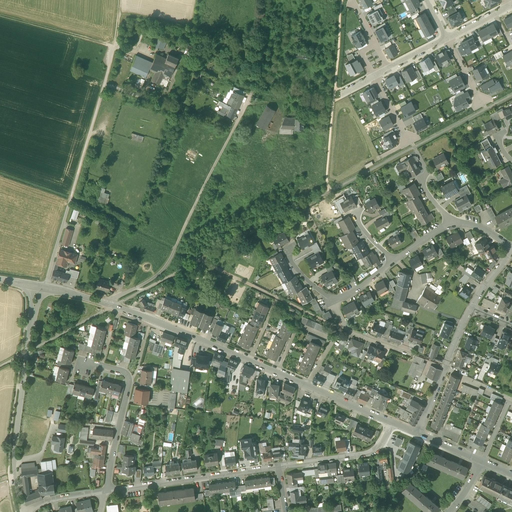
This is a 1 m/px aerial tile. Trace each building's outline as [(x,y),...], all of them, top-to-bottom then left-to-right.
[(358,0),(363,9),(372,4),(369,0),(358,0)] [(410,9),(416,6),(420,3),(417,0),(408,0),(405,2),(410,9)] [(408,10),(411,16),(418,13),(419,12),(416,6),(410,9),(408,10)] [(447,11),(449,16),(457,12),(455,7),(447,11)] [(375,10),(367,15),(372,26),(385,19),(379,8),(375,10)] [(415,18),(420,28),(431,23),(425,12),(419,16),(415,18)] [(453,25),(463,20),(458,12),(457,12),(449,16),(448,17),(450,22),(452,22),(453,25)] [(435,31),(431,23),(420,28),(421,29),(424,36),(425,37),(426,36),(432,33),(435,31)] [(493,24),(486,28),(490,37),(498,33),(495,28),(493,24)] [(378,29),(375,31),(381,42),(389,38),(383,27),(378,29)] [(486,28),(478,32),(480,35),(483,41),(490,37),(486,28)] [(355,43),(357,47),(366,43),(364,39),(364,38),(363,35),(362,35),(360,31),(356,33),(351,36),(353,40),(352,41),(353,42),(354,43),(355,43)] [(161,39),(158,48),(163,50),(168,38),(163,36),(161,39)] [(473,37),(466,40),(471,50),(477,47),(478,46),(475,42),(473,37)] [(153,47),(158,49),(158,48),(161,39),(157,38),(153,47)] [(471,50),(466,40),(460,44),(461,46),(464,51),(465,53),(471,50)] [(186,50),(192,53),(194,48),(188,45),(186,50)] [(386,48),(385,49),(389,58),(397,54),(392,45),(386,48)] [(496,60),(503,56),(504,56),(501,50),(493,55),(496,60)] [(439,55),(435,56),(440,65),(450,60),(449,58),(446,51),(442,53),(442,52),(438,54),(439,55)] [(511,51),(504,56),(503,56),(507,66),(511,63),(511,51)] [(150,69),(156,71),(160,73),(166,58),(156,54),(153,63),(150,68),(150,69)] [(164,75),(170,78),(170,77),(178,58),(168,54),(166,58),(160,73),(164,75)] [(150,68),(153,63),(136,55),(130,71),(146,78),(150,68)] [(429,57),(420,62),(424,71),(433,66),(432,63),(429,57)] [(345,65),(348,69),(348,68),(351,74),(358,70),(358,71),(363,69),(360,64),(359,65),(358,63),(356,60),(350,64),(349,63),(345,65)] [(475,76),(477,80),(481,77),(486,75),(483,69),(484,69),(482,65),(473,70),(475,76)] [(435,70),(433,66),(424,71),(427,75),(435,70)] [(411,67),(401,72),(406,82),(416,77),(413,72),(411,67)] [(193,88),(201,92),(203,87),(198,84),(202,72),(198,70),(193,88)] [(418,70),(413,72),(416,77),(418,80),(422,78),(418,70)] [(164,75),(160,73),(156,71),(152,81),(160,84),(164,75)] [(447,82),(449,81),(457,77),(456,74),(446,79),(447,82)] [(160,84),(166,87),(170,78),(164,75),(160,84)] [(394,75),(384,80),(389,89),(398,84),(395,78),(394,75)] [(400,76),(395,78),(398,84),(400,87),(404,84),(400,76)] [(462,79),(461,80),(460,80),(459,76),(457,77),(449,81),(455,91),(465,86),(463,82),(462,79)] [(145,80),(141,79),(141,80),(137,88),(137,89),(140,90),(145,80)] [(492,79),(480,86),(482,90),(491,93),(495,91),(502,87),(499,81),(492,79)] [(373,87),(363,93),(367,101),(375,96),(377,95),(373,87)] [(234,91),(232,94),(231,96),(240,100),(243,95),(234,91)] [(456,98),(454,105),(457,111),(469,105),(466,100),(470,98),(467,92),(464,94),(456,98)] [(241,101),(240,100),(231,96),(232,94),(231,94),(229,99),(228,99),(226,104),(237,110),(241,101)] [(233,118),(237,110),(226,104),(222,102),(219,101),(218,104),(222,107),(220,111),(220,112),(224,114),(226,111),(229,112),(227,115),(233,118)] [(379,102),(371,106),(376,116),(378,114),(384,112),(386,111),(384,107),(383,108),(380,102),(381,102),(381,101),(379,102)] [(401,107),(400,108),(405,117),(416,111),(411,102),(407,104),(401,107)] [(256,125),(265,129),(275,111),(267,106),(256,125)] [(506,117),(508,119),(511,117),(511,106),(504,111),(503,111),(506,117)] [(502,109),(497,111),(501,119),(506,117),(503,111),(504,111),(502,109)] [(501,120),(501,119),(497,111),(490,115),(493,120),(494,120),(495,123),(501,120)] [(412,117),(415,123),(423,118),(420,113),(412,117)] [(393,125),(389,117),(386,119),(385,118),(379,121),(384,130),(393,125)] [(279,134),(291,134),(291,131),(295,131),(295,129),(295,118),(284,118),(279,130),(279,134)] [(295,129),(303,129),(304,118),(295,118),(295,129)] [(415,123),(413,124),(417,131),(427,126),(423,118),(415,123)] [(485,124),(490,134),(499,129),(497,126),(496,126),(496,124),(495,123),(494,120),(493,120),(485,124)] [(383,138),(385,141),(386,144),(388,147),(396,143),(394,140),(393,137),(396,136),(394,132),(386,137),(383,138)] [(490,168),(491,169),(498,165),(501,163),(498,157),(497,156),(496,153),(497,152),(495,148),(495,147),(493,148),(492,146),(491,146),(489,143),(483,146),(485,150),(483,151),(481,152),(485,159),(488,164),(490,168)] [(433,159),(438,168),(443,165),(448,163),(443,154),(433,159)] [(408,169),(411,176),(420,171),(415,163),(412,157),(397,166),(401,173),(408,169)] [(500,170),(505,179),(500,182),(503,187),(511,182),(511,174),(508,166),(500,170)] [(435,176),(438,181),(444,178),(441,172),(435,176)] [(442,188),(447,197),(457,192),(456,190),(452,182),(442,188)] [(404,192),(409,200),(417,196),(420,194),(414,183),(409,185),(410,186),(407,187),(406,186),(405,187),(402,188),(404,192)] [(457,192),(459,194),(468,189),(466,185),(456,190),(457,192)] [(471,193),(468,189),(459,194),(460,198),(466,194),(467,196),(471,193)] [(96,202),(103,205),(105,198),(102,197),(103,193),(99,192),(96,202)] [(454,201),(459,210),(462,208),(463,209),(472,205),(467,196),(466,194),(460,198),(454,201)] [(413,214),(415,213),(424,208),(417,196),(409,200),(408,200),(411,206),(409,206),(413,214)] [(341,202),(346,211),(356,205),(353,200),(351,197),(341,202)] [(365,204),(370,212),(379,207),(375,199),(371,201),(369,199),(365,201),(365,202),(366,204),(365,204)] [(81,207),(75,205),(70,217),(76,219),(81,207)] [(474,207),(477,213),(482,210),(479,205),(474,207)] [(486,210),(494,225),(499,223),(496,217),(495,216),(496,216),(491,207),(486,210)] [(427,215),(424,208),(415,213),(417,218),(419,217),(423,224),(434,218),(431,213),(427,215)] [(511,208),(509,211),(508,210),(505,211),(506,212),(496,217),(499,223),(502,228),(511,222),(511,208)] [(102,219),(97,216),(94,223),(100,225),(102,219)] [(375,222),(379,229),(384,227),(390,224),(386,216),(383,218),(380,220),(379,220),(375,222)] [(339,222),(345,234),(352,230),(354,229),(348,217),(343,219),(339,222)] [(61,244),(68,246),(73,231),(66,228),(61,244)] [(285,235),(288,240),(293,237),(289,229),(285,232),(286,234),(285,235)] [(349,248),(352,246),(359,243),(357,240),(352,230),(345,234),(342,236),(349,248)] [(415,230),(412,231),(410,233),(413,239),(415,237),(418,236),(418,235),(415,230)] [(275,243),(278,247),(289,241),(288,240),(285,235),(284,232),(273,238),(275,243)] [(446,239),(451,248),(451,247),(456,244),(457,245),(463,242),(462,241),(458,233),(446,239)] [(298,240),(303,249),(306,247),(310,245),(313,244),(311,240),(312,239),(309,234),(306,236),(305,236),(298,240)] [(388,240),(392,248),(401,243),(397,235),(394,237),(388,240)] [(469,242),(468,240),(467,238),(462,241),(463,242),(465,246),(470,244),(469,242)] [(479,253),(484,251),(490,247),(486,239),(475,245),(479,253)] [(354,250),(355,252),(365,247),(362,241),(359,243),(352,246),(354,250)] [(310,245),(313,251),(319,248),(316,242),(313,244),(310,245)] [(422,250),(427,260),(428,260),(427,259),(433,256),(434,257),(438,255),(436,251),(433,245),(432,245),(422,250)] [(493,246),(490,247),(484,251),(488,259),(492,257),(492,258),(493,258),(495,259),(499,254),(496,252),(493,246)] [(369,253),(365,247),(355,252),(357,255),(356,255),(358,259),(361,257),(362,257),(369,253)] [(58,264),(66,267),(66,266),(67,266),(69,262),(75,263),(77,255),(60,249),(55,264),(58,264)] [(364,263),(366,267),(373,263),(378,260),(376,257),(375,257),(372,251),(369,253),(362,257),(365,262),(364,263)] [(307,258),(313,268),(324,262),(318,253),(318,252),(315,254),(307,258)] [(273,262),(274,264),(284,259),(280,253),(278,254),(273,257),(270,258),(272,262),(273,262)] [(409,261),(413,269),(422,264),(418,257),(418,256),(409,261)] [(275,267),(277,270),(285,266),(287,265),(284,259),(274,264),(275,267)] [(488,267),(491,269),(496,262),(494,260),(488,267)] [(283,283),(286,282),(292,278),(285,266),(277,270),(279,274),(280,274),(282,278),(281,278),(283,283)] [(476,278),(479,280),(484,272),(476,267),(471,274),(476,278)] [(66,270),(65,273),(66,274),(69,274),(69,276),(77,278),(79,272),(69,269),(69,271),(66,270)] [(65,273),(56,271),(53,270),(51,278),(64,282),(66,274),(65,273)] [(328,273),(321,277),(326,287),(337,281),(332,271),(328,273)] [(400,272),(397,284),(408,288),(411,275),(400,272)] [(352,275),(350,276),(347,278),(350,283),(353,282),(355,280),(352,275)] [(288,285),(289,288),(299,282),(296,276),(292,278),(286,282),(288,285)] [(95,288),(107,292),(110,282),(98,278),(95,288)] [(375,286),(379,294),(388,289),(385,285),(384,283),(383,281),(375,286)] [(292,294),(296,292),(302,289),(299,282),(289,288),(291,290),(290,290),(292,294)] [(388,289),(389,291),(394,289),(393,287),(390,282),(389,283),(385,285),(388,289)] [(404,300),(408,288),(397,284),(393,297),(404,300)] [(432,289),(426,285),(416,302),(424,307),(426,304),(430,306),(430,307),(434,309),(441,297),(431,291),(432,289)] [(459,293),(467,298),(471,291),(463,286),(459,293)] [(306,287),(302,289),(296,292),(299,297),(300,296),(304,303),(302,304),(313,299),(306,287)] [(511,292),(505,289),(501,297),(510,301),(511,296),(511,292)] [(359,297),(364,305),(370,301),(370,302),(374,300),(370,293),(369,291),(359,297)] [(391,307),(414,313),(416,305),(404,302),(404,300),(393,297),(391,307)] [(509,304),(510,301),(501,297),(497,308),(498,308),(497,309),(501,311),(501,310),(506,311),(507,309),(508,309),(510,304),(509,304)] [(161,308),(167,310),(171,300),(165,298),(164,301),(163,303),(161,308)] [(167,310),(172,312),(176,302),(171,300),(167,310)] [(176,308),(179,310),(181,306),(181,304),(182,302),(177,300),(176,302),(172,312),(175,313),(176,308)] [(347,316),(348,318),(352,316),(351,315),(355,313),(355,314),(359,312),(357,309),(354,303),(354,302),(343,308),(345,312),(347,316)] [(259,303),(256,310),(265,314),(268,307),(259,303)] [(186,308),(181,306),(179,310),(177,316),(182,318),(184,313),(186,308)] [(190,322),(199,325),(204,312),(196,309),(193,315),(190,322)] [(262,321),(265,314),(256,310),(253,317),(262,321)] [(212,315),(204,312),(199,325),(207,328),(210,322),(212,315)] [(259,328),(262,321),(253,317),(250,323),(257,327),(259,328)] [(277,327),(281,329),(290,333),(293,325),(280,320),(277,327)] [(125,335),(130,336),(134,337),(137,326),(127,323),(124,334),(124,335),(125,335)] [(212,333),(219,336),(220,332),(222,328),(223,325),(216,323),(214,328),(212,333)] [(254,334),(257,327),(250,323),(248,323),(245,330),(254,334)] [(439,334),(440,334),(447,337),(452,326),(451,326),(444,323),(439,334)] [(370,333),(381,337),(382,335),(384,328),(383,327),(373,324),(372,327),(371,327),(371,329),(370,333)] [(486,337),(490,339),(490,337),(491,337),(494,328),(490,327),(491,326),(488,325),(488,326),(484,324),(480,333),(486,336),(486,337)] [(106,330),(96,327),(95,334),(104,336),(106,330)] [(281,329),(278,336),(285,339),(287,340),(290,333),(281,329)] [(419,344),(420,344),(423,333),(423,334),(416,332),(417,331),(412,329),(411,334),(408,340),(409,340),(419,344)] [(251,341),(254,334),(245,330),(242,337),(251,341)] [(387,339),(394,341),(397,332),(390,330),(388,335),(387,339)] [(502,330),(499,339),(496,345),(498,345),(500,346),(502,347),(503,346),(505,347),(507,343),(510,335),(506,333),(506,332),(502,330)] [(161,340),(171,344),(174,336),(163,332),(161,340)] [(228,335),(225,333),(220,332),(219,336),(217,339),(225,343),(225,342),(228,335)] [(403,335),(397,332),(394,341),(400,343),(401,339),(403,335)] [(104,336),(95,334),(93,340),(102,342),(104,336)] [(276,335),(273,342),(282,346),(285,339),(278,336),(276,335)] [(130,336),(128,342),(138,345),(140,339),(137,338),(134,337),(130,336)] [(174,355),(178,356),(179,350),(184,352),(188,341),(176,337),(174,355)] [(248,348),(251,341),(242,337),(239,344),(244,346),(248,348)] [(465,346),(472,349),(474,344),(476,345),(478,340),(475,339),(474,339),(468,337),(468,339),(465,346)] [(491,347),(496,350),(497,347),(498,345),(496,345),(499,339),(495,338),(493,343),(491,347)] [(352,354),(358,356),(359,352),(363,343),(351,339),(350,343),(348,347),(354,349),(352,354)] [(102,342),(93,340),(91,346),(94,347),(97,348),(101,349),(102,342)] [(128,342),(127,349),(136,351),(138,345),(128,342)] [(266,347),(270,349),(279,353),(282,346),(273,342),(272,344),(269,342),(266,347)] [(310,342),(307,349),(316,353),(319,347),(319,346),(317,345),(315,343),(312,342),(310,342)] [(153,351),(162,354),(164,346),(155,343),(153,351)] [(429,358),(441,362),(443,359),(435,356),(439,346),(433,344),(429,358)] [(367,358),(372,360),(373,359),(377,348),(373,347),(369,345),(367,351),(365,356),(367,357),(367,358)] [(64,348),(63,354),(72,357),(74,351),(64,348)] [(379,362),(381,357),(384,352),(380,350),(377,348),(373,359),(379,362)] [(135,358),(136,351),(127,349),(125,355),(128,356),(131,357),(135,358)] [(276,360),(279,353),(270,349),(267,356),(276,360)] [(313,360),(316,353),(307,349),(304,356),(313,360)] [(460,351),(457,359),(464,362),(466,357),(471,359),(473,356),(467,354),(460,351)] [(225,370),(226,367),(226,366),(221,364),(224,356),(215,353),(212,361),(210,371),(217,371),(216,375),(224,379),(225,373),(225,370)] [(70,364),(72,357),(63,354),(61,361),(64,362),(70,364)] [(131,357),(128,356),(125,355),(122,355),(120,354),(119,354),(118,359),(121,360),(124,361),(126,362),(129,362),(131,357)] [(195,367),(207,369),(209,356),(197,354),(196,358),(195,367)] [(174,355),(170,389),(176,390),(187,392),(190,372),(178,370),(179,366),(177,366),(178,356),(174,355)] [(416,355),(413,362),(420,365),(421,362),(422,362),(423,358),(416,355)] [(484,363),(490,365),(491,363),(492,363),(494,358),(487,355),(484,363)] [(310,366),(313,360),(304,356),(301,362),(310,366)] [(229,359),(226,367),(230,369),(234,371),(238,362),(229,359)] [(462,366),(464,362),(457,359),(454,367),(461,370),(466,372),(468,368),(462,366)] [(307,373),(310,366),(301,362),(298,369),(307,373)] [(423,362),(422,362),(421,362),(420,365),(413,362),(408,374),(415,377),(419,368),(423,370),(426,364),(423,362)] [(500,367),(492,363),(491,363),(490,365),(487,371),(491,373),(492,373),(496,375),(500,367)] [(244,365),(240,375),(244,377),(249,379),(254,369),(244,365)] [(483,365),(477,380),(480,382),(487,366),(483,365)] [(433,380),(437,382),(441,371),(430,366),(426,377),(428,378),(433,380)] [(59,367),(59,368),(58,373),(67,376),(69,369),(65,368),(59,367)] [(141,374),(141,376),(151,377),(152,370),(150,370),(144,369),(142,369),(141,374)] [(65,382),(67,376),(58,373),(56,380),(65,382)] [(312,381),(322,385),(325,380),(326,378),(325,377),(320,375),(317,373),(312,381)] [(326,378),(325,380),(332,383),(335,376),(329,373),(328,374),(326,378)] [(244,382),(244,377),(240,375),(239,384),(245,387),(246,385),(247,385),(248,384),(244,382)] [(460,378),(451,375),(430,426),(439,429),(460,378)] [(150,383),(151,377),(141,376),(140,383),(146,384),(150,384),(150,383)] [(347,387),(349,384),(344,383),(346,380),(340,377),(338,381),(340,381),(338,386),(337,388),(345,392),(347,387)] [(265,380),(257,379),(255,392),(259,392),(258,396),(263,396),(264,393),(264,389),(265,382),(265,380)] [(100,390),(106,392),(108,382),(102,380),(102,381),(100,387),(99,390),(100,390)] [(106,392),(112,393),(115,384),(108,382),(106,392)] [(72,392),(78,394),(81,384),(74,383),(74,385),(72,392)] [(289,395),(291,396),(295,388),(285,383),(282,392),(286,393),(289,395)] [(78,394),(85,396),(87,386),(85,385),(81,384),(78,394)] [(121,385),(115,384),(112,393),(119,395),(120,392),(121,386),(121,385)] [(276,397),(277,397),(277,392),(278,385),(270,384),(270,387),(269,396),(276,397)] [(476,397),(477,393),(478,391),(462,385),(460,391),(475,397),(476,397)] [(93,388),(87,386),(85,396),(91,398),(93,391),(94,388),(93,388)] [(344,395),(352,399),(352,398),(354,393),(355,391),(347,387),(345,392),(344,395)] [(134,401),(148,403),(149,390),(135,388),(134,401)] [(369,396),(374,399),(377,392),(378,392),(378,391),(372,388),(369,396)] [(403,391),(401,396),(408,400),(409,399),(412,395),(403,391)] [(357,401),(365,405),(369,396),(370,393),(367,392),(365,392),(364,394),(361,393),(359,396),(357,400),(357,401)] [(372,404),(382,409),(384,404),(388,397),(378,392),(377,392),(374,399),(372,404)] [(279,399),(289,403),(291,400),(287,398),(289,395),(286,393),(284,396),(280,394),(279,399)] [(297,409),(306,413),(306,412),(308,407),(310,402),(302,398),(297,409)] [(407,407),(414,411),(415,409),(422,413),(425,407),(411,399),(407,407)] [(491,407),(492,407),(499,410),(502,404),(500,403),(495,401),(493,405),(492,404),(491,407)] [(321,415),(325,417),(328,410),(327,409),(328,409),(325,408),(320,406),(316,413),(317,413),(318,414),(318,413),(321,414),(321,415)] [(497,416),(499,410),(492,407),(491,410),(489,410),(488,412),(489,413),(497,416)] [(414,411),(412,414),(413,415),(419,418),(422,413),(415,409),(414,411)] [(409,415),(412,417),(413,415),(412,414),(406,411),(403,416),(402,418),(406,420),(409,415)] [(334,421),(341,424),(344,417),(337,413),(334,421)] [(494,422),(497,416),(489,413),(488,416),(487,416),(486,418),(487,419),(494,422)] [(419,418),(413,415),(412,417),(411,418),(410,418),(409,419),(410,420),(408,423),(415,426),(419,418)] [(492,428),(494,422),(487,419),(485,422),(484,422),(483,424),(490,427),(492,428)] [(121,433),(130,436),(130,434),(132,434),(132,432),(134,428),(132,427),(133,424),(125,421),(121,433)] [(352,433),(369,441),(373,431),(356,424),(353,432),(352,433)] [(443,429),(458,435),(460,431),(445,424),(443,429)] [(487,433),(490,427),(483,424),(482,424),(481,427),(480,427),(478,429),(480,430),(487,433)] [(93,438),(112,440),(113,431),(94,428),(93,438)] [(484,439),(487,433),(480,430),(478,433),(477,433),(476,435),(477,436),(484,439)] [(136,434),(132,432),(132,434),(130,434),(130,436),(131,437),(130,441),(140,444),(142,440),(139,439),(140,435),(139,435),(136,434)] [(55,449),(62,450),(64,437),(57,436),(57,437),(53,436),(52,442),(56,443),(55,449)] [(482,445),(484,439),(477,436),(475,439),(474,439),(473,441),(475,442),(477,443),(480,444),(482,445)] [(402,440),(397,437),(394,445),(399,447),(402,440)] [(246,454),(247,458),(256,457),(254,442),(252,443),(251,439),(240,440),(241,447),(243,446),(243,449),(244,455),(246,454)] [(336,442),(337,451),(346,450),(344,440),(339,441),(339,442),(336,442)] [(406,472),(408,473),(412,462),(419,446),(410,442),(403,458),(402,458),(398,468),(401,470),(406,472)] [(297,458),(297,454),(298,454),(299,449),(299,444),(288,443),(289,449),(289,450),(291,451),(290,457),(297,458)] [(91,453),(95,453),(105,455),(106,445),(100,444),(99,449),(91,448),(91,453)] [(503,451),(504,451),(511,454),(511,453),(511,447),(507,445),(505,448),(504,448),(503,451)] [(305,458),(306,450),(299,449),(298,454),(297,454),(297,458),(305,458)] [(280,450),(272,451),(273,460),(282,459),(281,454),(281,450),(280,450)] [(272,451),(271,451),(267,452),(267,451),(263,452),(264,461),(273,460),(272,451)] [(509,460),(511,454),(504,451),(503,454),(502,454),(500,457),(509,460)] [(426,463),(463,479),(467,468),(430,452),(426,463)] [(95,453),(93,463),(96,463),(97,457),(104,459),(105,455),(95,453)] [(225,465),(225,466),(236,465),(234,453),(230,453),(230,457),(225,458),(224,458),(225,465)] [(204,455),(205,465),(218,464),(217,454),(204,455)] [(124,455),(123,465),(134,466),(135,459),(133,459),(132,459),(133,456),(124,455)] [(386,456),(379,457),(380,465),(388,464),(386,456)] [(104,459),(97,457),(96,463),(93,463),(92,466),(91,466),(91,467),(95,468),(96,465),(103,466),(104,459)] [(183,462),(184,472),(197,470),(196,460),(191,461),(191,459),(187,459),(187,462),(183,462)] [(42,468),(43,473),(52,472),(52,470),(51,460),(41,461),(42,468)] [(173,461),(172,462),(173,473),(180,472),(179,463),(174,464),(173,461)] [(167,474),(173,473),(172,462),(170,462),(170,464),(165,465),(167,474)] [(327,472),(330,472),(337,471),(336,463),(326,464),(327,472)] [(359,470),(359,476),(369,475),(368,463),(358,464),(359,470)] [(318,473),(327,472),(326,464),(318,465),(318,469),(318,473)] [(135,466),(134,466),(123,465),(123,468),(123,470),(121,470),(121,474),(127,474),(127,472),(134,473),(135,466)] [(37,466),(35,466),(21,468),(22,476),(27,476),(37,475),(37,473),(38,473),(37,469),(37,466)] [(144,468),(145,476),(154,474),(154,469),(153,466),(144,468)] [(348,480),(348,481),(350,480),(354,479),(353,468),(343,469),(344,475),(344,480),(345,480),(348,480)] [(401,480),(402,481),(406,472),(401,470),(397,478),(401,480)] [(53,481),(52,472),(43,473),(38,473),(37,473),(37,475),(38,485),(54,483),(53,481)] [(296,478),(297,478),(297,473),(288,474),(289,484),(297,483),(296,478)] [(479,487),(497,496),(502,485),(484,476),(479,487)] [(402,490),(427,511),(435,511),(439,508),(409,481),(402,490)] [(39,490),(40,494),(41,494),(55,492),(54,483),(38,485),(39,490)] [(511,489),(503,485),(502,485),(497,496),(500,497),(503,498),(502,499),(504,500),(504,499),(508,500),(507,502),(509,502),(509,501),(511,502),(511,489)] [(497,496),(479,487),(478,487),(497,496)] [(193,488),(173,491),(174,501),(178,501),(178,502),(183,501),(183,500),(186,500),(186,501),(191,500),(191,499),(194,498),(195,500),(194,494),(193,488)] [(39,490),(29,494),(25,496),(26,505),(43,498),(41,494),(40,494),(39,490)] [(174,503),(174,501),(173,491),(158,493),(159,503),(162,503),(162,504),(167,504),(167,502),(170,502),(170,503),(174,503)] [(306,496),(299,497),(298,491),(296,491),(290,492),(292,502),(299,501),(299,503),(306,502),(306,496)] [(90,500),(83,501),(85,511),(86,511),(93,510),(90,500)] [(85,511),(83,501),(76,503),(78,508),(78,511),(85,511)]
